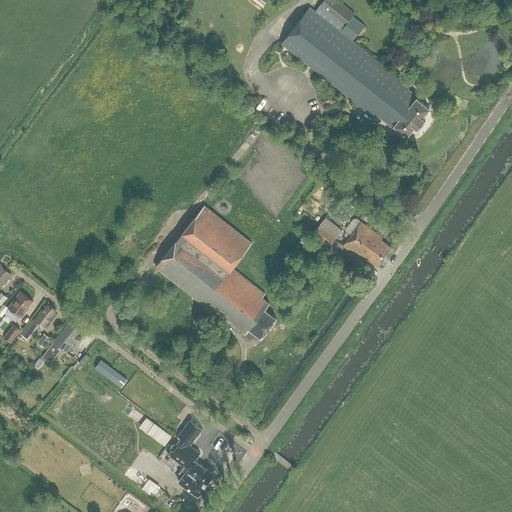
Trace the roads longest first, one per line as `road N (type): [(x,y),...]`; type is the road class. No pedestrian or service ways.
road 1 (residential): [(257,455),(511,91)]
road 2 (residential): [(257,455),(19,275)]
